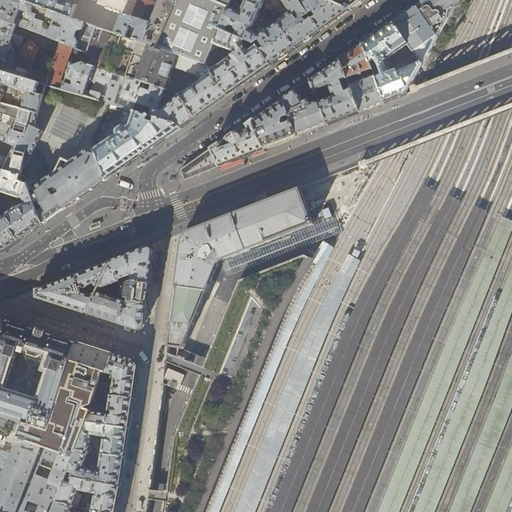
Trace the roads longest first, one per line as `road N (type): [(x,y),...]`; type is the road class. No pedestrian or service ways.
road 1 (secondary): [(158,220),(511,84)]
road 2 (residential): [(392,0),(152,165),(147,181),(158,220)]
road 3 (secondary): [(0,287),(158,220)]
road 4 (residential): [(0,287),(26,308),(154,350)]
road 5 (residential): [(154,350),(132,511)]
road 6 (residential): [(158,220),(169,248),(154,350)]
